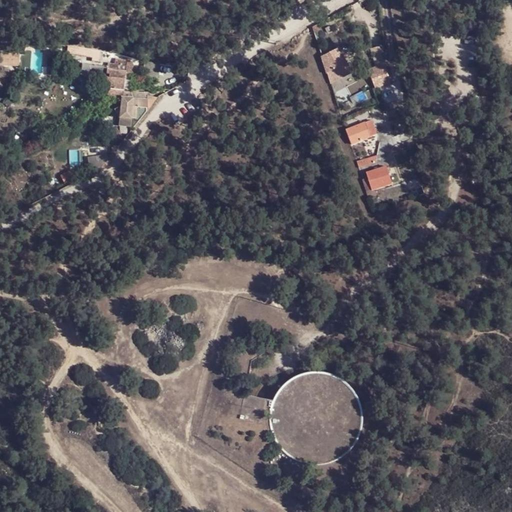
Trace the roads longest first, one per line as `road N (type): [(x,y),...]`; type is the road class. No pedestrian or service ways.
road 1 (track): [(201,81),(157,114),(99,177),(0,226)]
road 2 (track): [(70,338),(198,511)]
road 3 (track): [(70,338),(45,406),(46,433),(59,462),(116,511)]
road 4 (unclassified): [(337,0),(201,81)]
